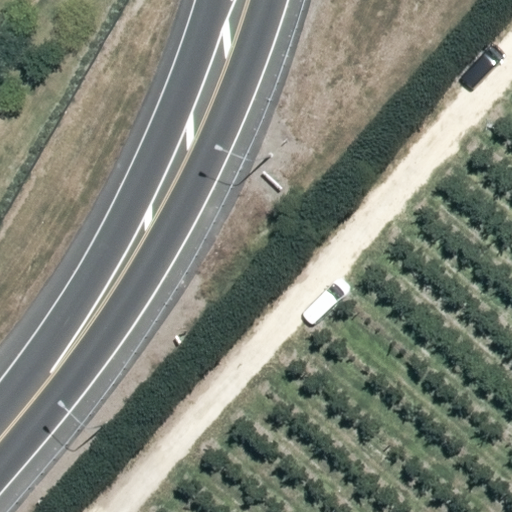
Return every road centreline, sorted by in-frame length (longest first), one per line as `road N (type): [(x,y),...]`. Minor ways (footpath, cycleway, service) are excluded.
road 1 (tertiary): [(269,0),(203,197),(60,408),(0,463)]
road 2 (tertiary): [(0,418),(131,228),(200,60),(215,0)]
